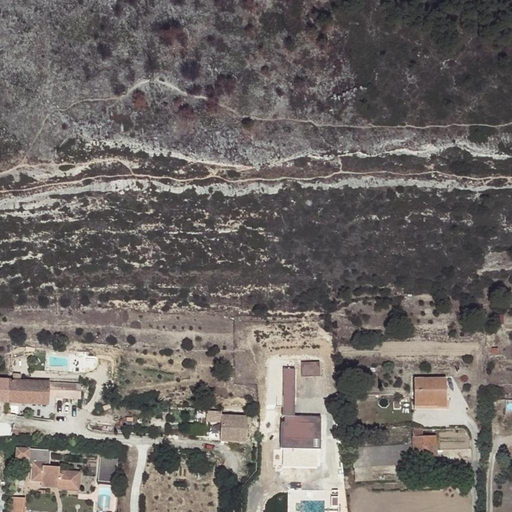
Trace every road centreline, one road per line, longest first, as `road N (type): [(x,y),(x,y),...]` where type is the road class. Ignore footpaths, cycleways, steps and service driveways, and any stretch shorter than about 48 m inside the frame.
road 1 (unknown): [(8,419),(141,444),(137,511)]
road 2 (unknown): [(256,511),(270,485),(327,473),(328,414)]
